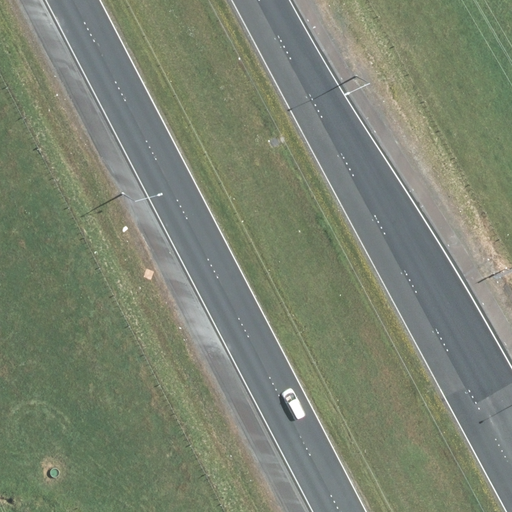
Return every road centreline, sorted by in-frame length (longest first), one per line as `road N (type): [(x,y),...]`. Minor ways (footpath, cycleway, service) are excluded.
road 1 (motorway): [(342,511),(76,0)]
road 2 (motorway): [(260,0),(511,471)]
